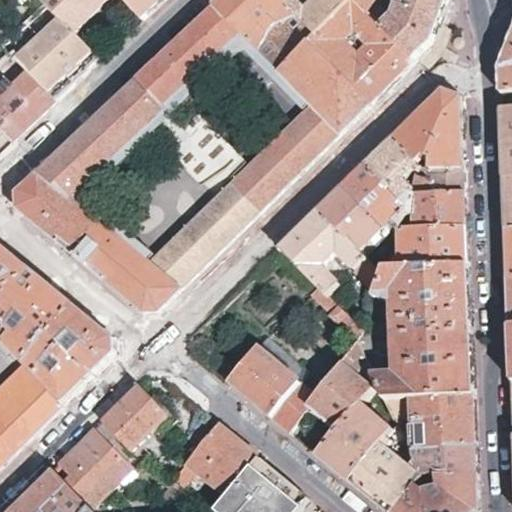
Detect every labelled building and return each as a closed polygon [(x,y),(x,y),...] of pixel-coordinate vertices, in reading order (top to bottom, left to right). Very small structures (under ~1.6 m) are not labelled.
[(44,0),(46,2),(58,14),(77,33),(90,19),(82,10),(92,0),(44,0)] [(92,0),(82,10),(90,19),(109,0),(92,0)] [(126,0),(145,19),(165,0),(126,0)] [(223,0),(213,10),(240,36),(278,73),(309,41),(316,35),(281,0),(223,0)] [(349,0),(281,0),(316,35),(349,0)] [(393,83),(414,62),(354,0),(349,0),(316,35),(309,41),(371,104),(393,83)] [(354,0),(414,62),(434,43),(451,0),(354,0)] [(240,36),(213,10),(175,46),(146,74),(168,97),(159,106),(163,110),(240,36)] [(30,73),(59,102),(85,77),(103,60),(77,33),(58,14),(14,56),(30,73)] [(236,180),(266,209),(285,190),(350,125),(371,104),(309,41),(278,73),(312,106),(250,167),(236,180)] [(511,42),(503,65),(504,91),(511,90),(511,42)] [(0,127),(16,144),(38,123),(59,102),(30,73),(16,86),(10,79),(0,88),(0,127)] [(136,83),(159,106),(168,97),(146,74),(136,83)] [(159,106),(136,83),(80,137),(20,195),(21,212),(82,261),(145,314),(161,312),(201,273),(266,209),(236,180),(152,265),(134,249),(76,200),(166,114),(163,110),(159,106)] [(434,167),(466,166),(465,129),(464,96),(443,88),(417,114),(392,139),(417,161),(421,156),(433,160),(434,167)] [(236,180),(194,140),(173,118),(156,136),(202,181),(134,249),(152,265),(236,180)] [(208,126),(194,140),(236,180),(250,167),(208,126)] [(423,167),(417,161),(392,139),(380,152),(365,167),(407,210),(414,193),(423,167)] [(466,179),(466,166),(434,167),(423,167),(414,193),(467,192),(466,179)] [(405,218),(407,210),(365,167),(356,176),(344,188),(384,231),(394,223),(400,229),(401,228),(405,218)] [(384,231),(344,188),(333,199),(320,212),(361,254),(384,231)] [(408,226),(407,231),(468,229),(468,211),(467,192),(414,193),(407,210),(405,218),(413,217),(413,227),(408,226)] [(361,254),(320,212),(299,233),(282,250),(319,286),(329,297),(342,285),(324,268),(339,253),(376,292),(382,275),(361,254)] [(420,266),(430,265),(470,264),(469,249),(468,229),(407,231),(400,231),(399,233),(400,266),(420,266)] [(0,304),(30,269),(6,249),(0,244),(0,304)] [(432,324),(432,332),(473,330),(471,296),(470,264),(430,265),(431,273),(420,274),(420,266),(400,266),(385,267),(382,275),(376,292),(373,297),(394,302),(395,333),(422,332),(423,325),(432,324)] [(0,304),(0,340),(26,367),(53,334),(75,306),(57,292),(49,285),(30,269),(0,304)] [(339,307),(329,297),(319,286),(312,293),(333,313),(339,307)] [(75,306),(53,334),(97,377),(117,356),(117,341),(92,320),(75,306)] [(360,334),(362,329),(339,307),(333,313),(331,315),(336,321),(338,319),(356,337),(360,334)] [(377,385),(384,399),(476,396),(474,361),(473,330),(432,332),(422,332),(395,333),(396,375),(373,376),(377,385)] [(97,377),(53,334),(26,367),(27,368),(37,378),(65,408),(97,377)] [(259,349),(302,383),(310,373),(268,338),(259,349)] [(369,339),(359,343),(363,354),(369,367),(378,361),(369,339)] [(373,376),(369,367),(363,354),(359,343),(358,342),(318,396),(310,406),(339,429),(361,401),(362,402),(377,385),(373,376)] [(259,349),(231,384),(255,404),(260,408),(290,433),(310,406),(318,396),(302,383),(259,349)] [(27,368),(0,394),(0,414),(37,378),(27,368)] [(0,414),(0,473),(29,444),(65,408),(37,378),(0,414)] [(172,415),(143,387),(133,397),(106,425),(132,455),(134,453),(144,463),(151,456),(141,446),(172,415)] [(415,417),(416,450),(478,447),(476,411),(476,396),(384,399),(397,424),(404,437),(403,417),(415,417)] [(361,401),(339,429),(317,455),(333,469),(350,482),(384,440),(394,428),(362,402),(361,401)] [(205,447),(221,426),(210,417),(193,438),(205,447)] [(231,493),(260,458),(244,446),(237,440),(221,426),(205,447),(175,483),(180,487),(198,465),(231,493)] [(84,447),(65,466),(76,477),(69,484),(94,510),(133,471),(98,433),(84,447)] [(368,497),(386,511),(392,511),(415,485),(423,475),(419,469),(415,472),(409,467),(401,460),(404,455),(384,440),(350,482),(368,497)] [(437,475),(479,474),(478,461),(478,447),(416,450),(415,462),(415,463),(419,469),(423,475),(437,475)] [(300,511),(310,500),(282,477),(260,458),(231,493),(219,508),(215,511),(300,511)] [(415,463),(415,462),(409,467),(415,472),(419,469),(415,463)] [(17,511),(94,511),(95,511),(94,510),(69,484),(58,473),(24,506),(17,511)] [(415,485),(392,511),(479,511),(479,474),(437,475),(437,489),(435,486),(432,483),(430,483),(427,483),(424,485),(422,486),(421,488),(421,490),(415,485)] [(183,489),(180,487),(175,483),(169,489),(166,493),(174,500),(183,489)] [(203,505),(211,511),(215,511),(219,508),(208,499),(203,505)]
